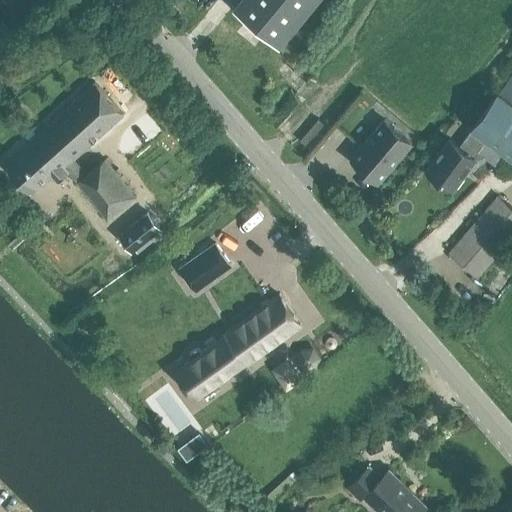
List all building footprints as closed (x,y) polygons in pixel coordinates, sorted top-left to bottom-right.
[(240,0),(234,8),(280,46),(318,0),(240,0)] [(511,76),(474,129),(486,138),(511,156),(511,76)] [(75,158),(124,114),(96,82),(26,144),(29,146),(7,165),(31,192),(53,173),(58,180),(69,170),(65,166),(75,158)] [(348,158),(375,182),(409,142),(381,118),(348,158)] [(318,119),(301,140),(311,149),(329,128),(318,119)] [(486,138),(474,129),(462,145),(450,136),(426,168),(454,188),(477,156),(475,154),(486,138)] [(78,182),(108,219),(136,196),(106,158),(88,173),(78,182)] [(451,251),(478,275),(511,236),(511,205),(499,194),(451,251)] [(120,234),(134,251),(162,228),(148,211),(120,234)] [(179,267),(197,290),(232,264),(216,242),(179,267)] [(172,368),(191,399),(247,362),(301,323),(279,293),(225,331),(172,368)] [(297,359),(303,368),(315,367),(319,357),(312,348),(301,349),(297,359)] [(299,377),(285,357),(271,367),(284,387),(299,377)] [(361,500),(364,496),(379,511),(433,511),(389,468),(382,476),(371,465),(348,488),(361,500)] [(290,501),(283,507),(287,511),(294,511),(297,510),(290,501)]
